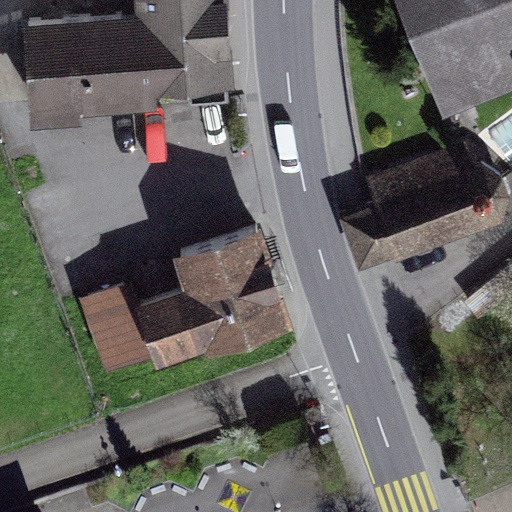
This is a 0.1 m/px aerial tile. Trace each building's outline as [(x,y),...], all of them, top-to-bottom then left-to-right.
[(38,102),(234,90),(228,0),(138,0),(139,7),(33,14),(38,102)] [(511,0),(412,0),(446,92),(511,67),(511,0)] [(363,185),(367,196),(336,208),(359,267),(498,213),(502,209),(509,191),(503,176),(488,166),(477,158),(471,145),(363,185)] [(169,355),(289,315),(259,225),(186,249),(195,278),(149,294),(169,355)] [(101,367),(154,350),(134,287),(81,304),(101,367)]
